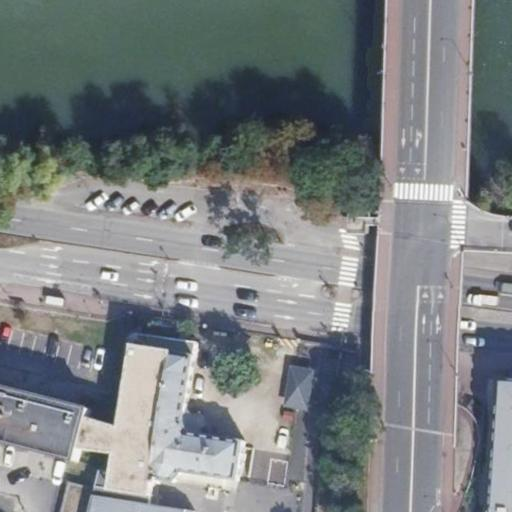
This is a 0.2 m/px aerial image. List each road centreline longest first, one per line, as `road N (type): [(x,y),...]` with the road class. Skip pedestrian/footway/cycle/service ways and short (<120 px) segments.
road 1 (primary): [(309,266),(0,218)]
road 2 (secondary): [(412,511),(427,223)]
road 3 (primary): [(253,307),(511,336)]
road 4 (primary): [(0,263),(253,307)]
road 5 (secondary): [(427,223),(437,0)]
road 6 (primary): [(511,297),(309,266)]
